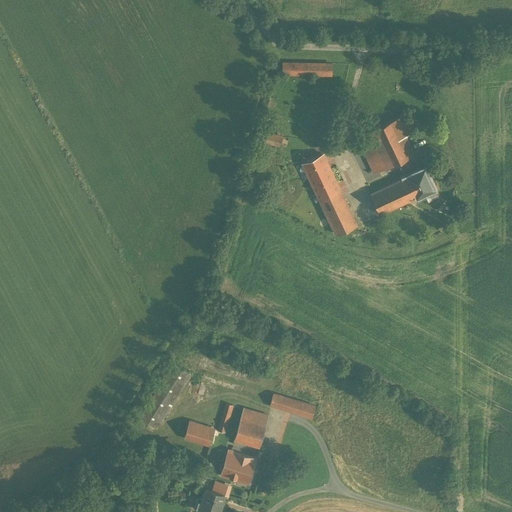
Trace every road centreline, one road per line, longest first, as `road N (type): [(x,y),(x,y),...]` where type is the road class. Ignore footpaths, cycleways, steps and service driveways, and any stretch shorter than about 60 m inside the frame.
road 1 (unclassified): [(511,40),(292,46),(271,39),(238,0)]
road 2 (unclassified): [(172,423),(232,396),(283,413),(315,433),(338,489)]
